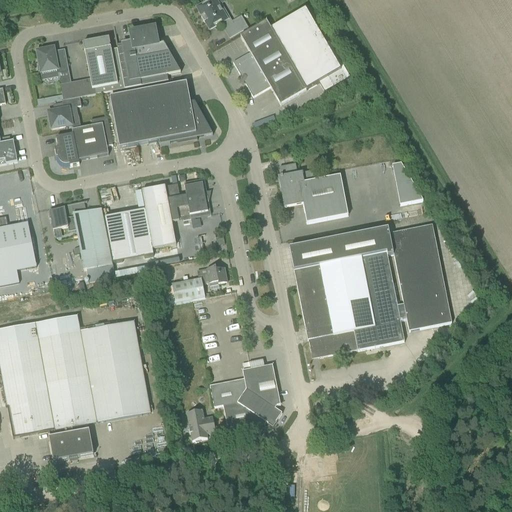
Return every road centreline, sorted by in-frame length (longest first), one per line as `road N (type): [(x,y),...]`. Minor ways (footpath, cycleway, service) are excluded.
road 1 (unclassified): [(241,128),(171,11),(19,39),(15,52),(44,183),(61,187),(219,157)]
road 2 (unclassified): [(0,501),(281,446),(298,434),(286,322)]
road 3 (unclassified): [(286,322),(241,128)]
road 4 (unclassified): [(219,157),(252,318),(286,322)]
road 5 (track): [(298,434),(310,441),(420,414)]
road 6 (track): [(420,414),(511,334)]
